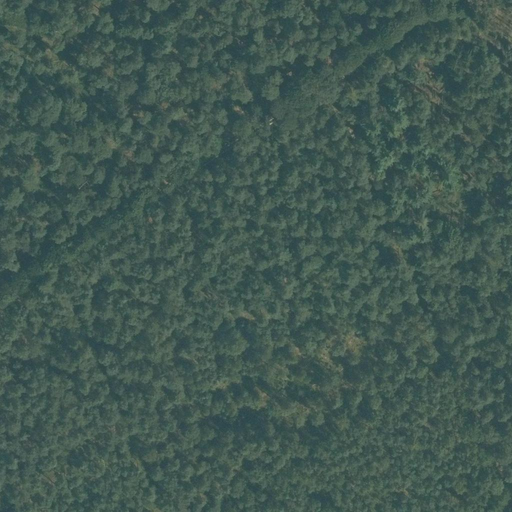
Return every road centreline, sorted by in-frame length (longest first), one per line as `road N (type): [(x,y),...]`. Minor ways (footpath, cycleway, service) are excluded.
road 1 (track): [(0,295),(445,0)]
road 2 (track): [(320,83),(511,496)]
road 3 (track): [(52,260),(171,511)]
